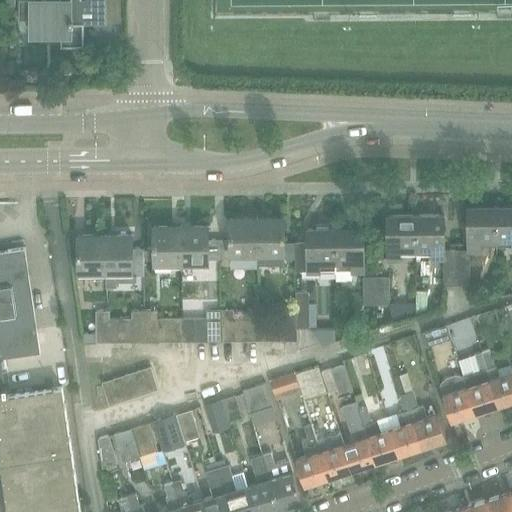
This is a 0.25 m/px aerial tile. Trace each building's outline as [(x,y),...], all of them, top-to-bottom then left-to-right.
[(18,0),(19,19),(31,19),(31,33),(61,33),(61,46),(83,46),(83,12),(92,12),(92,17),(105,17),(105,24),(106,24),(105,0),(18,0)] [(511,206),(495,207),(496,240),(511,240),(511,249),(511,206)] [(469,249),(469,250),(480,249),(480,241),(496,240),(495,207),(468,207),(469,249)] [(400,249),(416,249),(416,215),(387,215),(388,258),(400,258),(400,249)] [(416,215),(416,249),(432,249),(432,258),(443,257),(443,285),(456,285),(456,249),(444,249),(444,215),(416,215)] [(284,216),(257,217),(257,259),(257,266),(268,266),(284,265),(284,259),(295,258),(295,243),(284,243),(284,216)] [(230,259),(257,259),(257,217),(230,217),(230,259)] [(181,267),(181,225),(154,225),(154,267),(181,267)] [(208,225),(181,225),(181,267),(208,267),(208,225)] [(335,262),(335,228),(307,228),(307,243),(296,243),(296,241),(295,241),(295,243),(295,258),(295,271),(320,271),(320,262),(335,262)] [(363,228),(335,228),(335,262),(351,262),(351,271),(364,271),(363,228)] [(94,276),(105,276),(105,234),(78,234),(79,276),(80,276),(80,271),(94,271),(94,276)] [(132,234),(105,234),(105,276),(105,287),(118,287),(118,276),(132,276),(132,274),(132,248),(132,234)] [(25,247),(0,250),(0,455),(4,480),(0,480),(0,497),(6,497),(8,511),(80,511),(62,386),(7,395),(7,392),(8,392),(7,385),(4,385),(0,360),(0,349),(37,344),(38,352),(40,351),(39,344),(44,343),(43,334),(38,335),(25,247)] [(143,248),(132,248),(132,274),(135,274),(143,274),(143,248)] [(469,285),(469,250),(469,249),(456,249),(456,285),(469,285)] [(376,303),(376,276),(363,276),(363,303),(376,303)] [(389,276),(376,276),(376,303),(389,303),(389,276)] [(296,291),(296,308),(296,328),(297,328),(309,328),(308,291),(296,291)] [(282,308),(282,317),(283,317),(283,341),(297,341),(297,328),(296,328),(296,308),(282,308)] [(108,318),(109,318),(109,309),(96,310),(96,342),(109,342),(108,318)] [(157,309),(143,310),(144,342),(157,341),(157,318),(157,309)] [(206,309),(206,318),(207,318),(207,341),(219,341),(219,309),(206,309)] [(234,309),(219,309),(219,341),(234,341),(234,317),(234,309)] [(131,310),(131,318),(132,318),(132,342),(144,342),(143,310),(131,310)] [(245,317),(234,317),(234,341),(245,341),(245,317)] [(258,317),(245,317),(245,341),(258,341),(258,317)] [(270,317),(258,317),(258,341),(271,341),(270,317)] [(283,317),(282,317),(270,317),(271,341),(283,341),(283,317)] [(120,318),(109,318),(108,318),(109,342),(120,342),(120,318)] [(132,318),(131,318),(120,318),(120,342),(132,342),(132,318)] [(169,318),(157,318),(157,341),(169,341),(169,318)] [(182,318),(169,318),(169,341),(182,341),(182,318)] [(194,318),(182,318),(182,341),(195,341),(194,318)] [(207,318),(206,318),(194,318),(195,341),(207,341),(207,318)] [(422,332),(426,346),(451,338),(446,324),(422,332)] [(473,353),(476,362),(491,357),(488,348),(473,353)] [(486,368),(494,365),(491,357),(476,362),(479,370),(486,368)] [(322,373),(329,393),(338,390),(339,393),(352,389),(344,364),(331,368),(331,370),(322,373)] [(319,365),(296,373),(298,379),(300,385),(303,398),(327,390),(319,365)] [(486,368),(490,378),(499,405),(511,400),(511,370),(499,375),(496,365),(494,365),(486,368)] [(150,366),(138,370),(146,393),(158,389),(150,366)] [(472,373),(463,376),(466,386),(475,413),(499,405),(490,378),(486,368),(479,370),(472,373)] [(138,370),(126,374),(134,397),(146,393),(138,370)] [(295,372),(271,380),(275,393),(300,385),(298,379),(296,373),(295,372)] [(405,391),(398,394),(400,402),(415,398),(412,389),(407,373),(400,375),(405,391)] [(126,374),(115,378),(122,401),(134,397),(126,374)] [(475,413),(466,386),(463,376),(460,376),(454,376),(446,378),(441,383),(439,383),(451,420),(475,413)] [(122,401),(115,378),(102,382),(109,405),(122,401)] [(243,389),(250,412),(273,405),(266,382),(243,389)] [(228,418),(229,421),(242,417),(236,394),(222,399),(228,418)] [(415,398),(400,402),(403,411),(410,409),(418,406),(415,398)] [(222,399),(206,403),(212,423),(228,418),(222,399)] [(343,406),(352,439),(343,442),(352,469),(376,462),(363,424),(371,421),(368,413),(353,418),(350,409),(358,407),(356,401),(343,406)] [(368,413),(365,404),(358,407),(350,409),(353,418),(368,413)] [(410,409),(414,419),(423,446),(448,438),(447,437),(446,438),(438,411),(426,415),(423,405),(418,406),(410,409)] [(192,409),(176,414),(181,429),(184,437),(185,440),(200,436),(192,409)] [(400,424),(390,427),(399,454),(423,446),(414,419),(410,409),(403,411),(397,413),(400,424)] [(176,414),(155,421),(162,443),(184,437),(181,429),(176,414)] [(371,421),(363,424),(376,462),(399,454),(390,427),(387,416),(376,420),(371,421)] [(321,429),(319,421),(304,426),(306,434),(321,429)] [(149,422),(132,427),(141,456),(158,451),(149,422)] [(141,456),(132,427),(113,433),(122,462),(141,456)] [(324,438),(321,429),(306,434),(307,437),(302,438),(307,454),(296,458),(304,484),(303,484),(304,485),(329,477),(317,440),(324,438)] [(340,432),(324,438),(317,440),(329,477),(352,469),(343,442),(340,432)] [(98,438),(103,468),(118,463),(109,435),(98,438)] [(270,450),(262,453),(279,507),(302,500),(290,459),(275,464),(270,450)] [(258,481),(247,485),(255,511),(263,511),(279,507),(262,453),(250,457),(258,481)] [(223,459),(216,461),(231,511),(255,511),(247,485),(243,471),(232,474),(229,464),(225,465),(223,459)] [(213,495),(203,498),(207,511),(231,511),(216,461),(206,464),(208,471),(206,471),(213,495)] [(181,479),(173,482),(182,511),(207,511),(203,498),(188,502),(181,479)] [(169,508),(157,511),(182,511),(173,482),(165,484),(168,496),(166,497),(169,508)] [(139,504),(135,492),(129,494),(127,494),(131,507),(139,504)] [(511,511),(511,498),(510,492),(487,499),(490,511),(511,511)] [(132,511),(131,507),(127,494),(119,497),(122,510),(115,511),(132,511)] [(490,511),(487,499),(463,507),(464,511),(490,511)] [(131,507),(132,511),(157,511),(155,511),(144,511),(142,503),(139,504),(131,507)]
